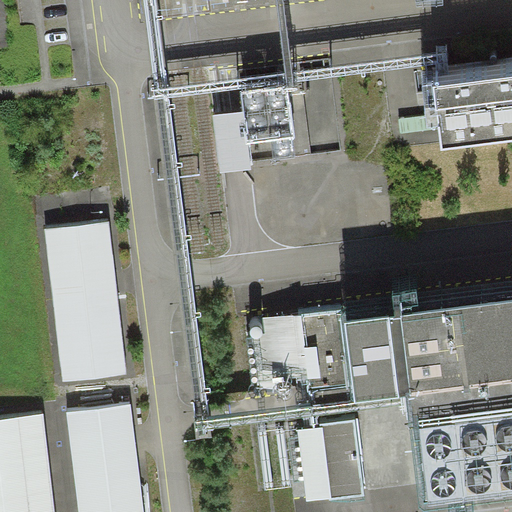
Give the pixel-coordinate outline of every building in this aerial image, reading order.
[(511,64),(434,76),(443,137),(511,127),(511,64)] [(313,153),(308,92),(295,93),(293,71),(215,78),(223,161),(313,153)] [(109,222),(45,231),(64,379),(128,370),(109,222)] [(511,296),(402,310),(425,503),(511,492),(511,296)] [(282,365),(324,360),(321,330),(309,332),(305,303),(275,306),(282,365)] [(145,511),(130,406),(68,412),(81,511),(145,511)] [(336,501),(372,495),(359,408),(299,417),(311,492),(334,488),(336,501)] [(55,511),(45,414),(0,418),(0,511),(55,511)]
